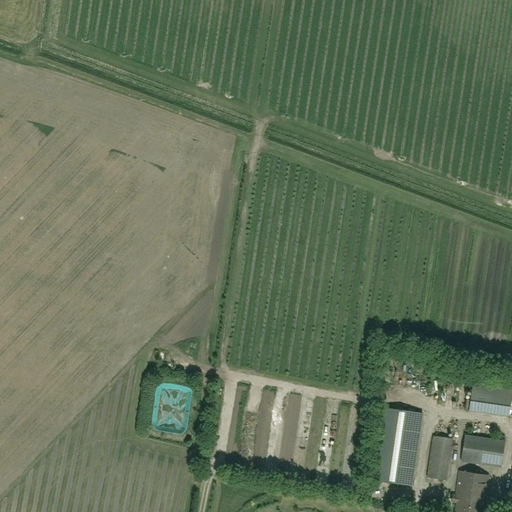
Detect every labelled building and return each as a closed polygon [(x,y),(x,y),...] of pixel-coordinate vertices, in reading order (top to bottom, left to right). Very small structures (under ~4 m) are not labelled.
[(398,358),(388,358),(389,369),(399,369),(398,358)] [(494,384),(495,375),(464,371),(462,379),(494,384)] [(509,417),(511,392),(511,389),(473,384),(469,411),(509,417)] [(173,421),(190,421),(190,399),(184,399),(184,394),(172,395),(172,387),(162,387),(163,413),(173,413),(173,421)] [(412,486),(422,413),(381,407),(370,480),(412,486)] [(447,481),(453,439),(433,436),(427,478),(447,481)] [(461,461),(502,467),(506,442),(465,436),(461,461)] [(460,472),(456,496),(484,500),(487,476),(460,472)] [(484,500),(456,496),(452,496),(451,502),(457,503),(455,511),(481,511),(483,502),(484,500)]
